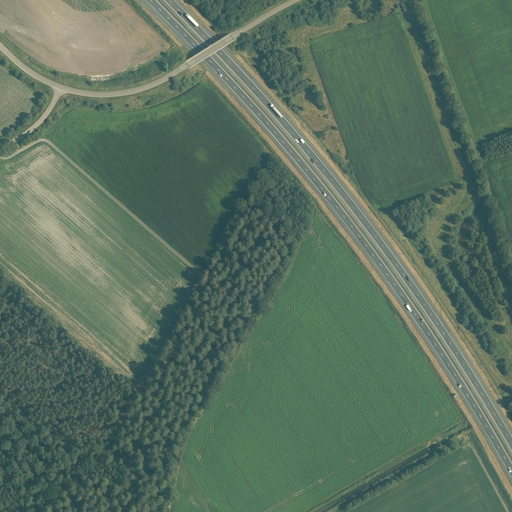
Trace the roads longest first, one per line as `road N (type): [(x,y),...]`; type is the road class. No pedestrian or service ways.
road 1 (motorway): [(149,0),(274,132),(364,243),(511,470)]
road 2 (motorway): [(511,445),(375,235),(282,120),(168,0)]
road 3 (unclassified): [(60,88),(99,95),(152,86),(295,0)]
road 4 (track): [(466,180),(399,0)]
